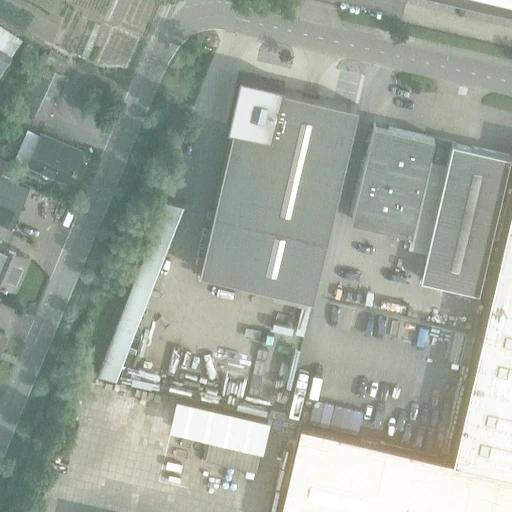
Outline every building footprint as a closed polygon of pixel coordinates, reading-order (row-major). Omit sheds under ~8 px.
[(0,23),(0,72),(22,39),(0,23)] [(64,71),(68,62),(47,53),(43,62),(64,71)] [(44,121),(65,75),(42,65),(22,111),(44,121)] [(199,269),(314,295),(357,105),(281,88),(283,82),(281,81),(281,83),(240,73),(228,124),(226,123),(226,124),(233,126),(212,212),(199,269)] [(411,233),(433,138),(373,124),(351,219),(411,233)] [(15,157),(27,162),(26,163),(68,181),(80,151),(27,129),(15,157)] [(478,292),(483,273),(510,156),(452,142),(420,278),(478,292)] [(2,158),(0,163),(0,172),(10,177),(16,164),(2,158)] [(0,173),(0,223),(12,228),(30,186),(25,184),(10,178),(0,173)] [(114,379),(156,273),(183,206),(164,201),(95,374),(114,379)] [(511,202),(453,458),(511,471),(511,202)] [(0,244),(0,283),(14,290),(29,257),(0,244)] [(175,398),(168,427),(262,449),(269,420),(175,398)] [(511,511),(511,471),(453,458),(300,423),(279,511),(511,511)] [(253,471),(243,511),(265,511),(274,476),(253,471)]
